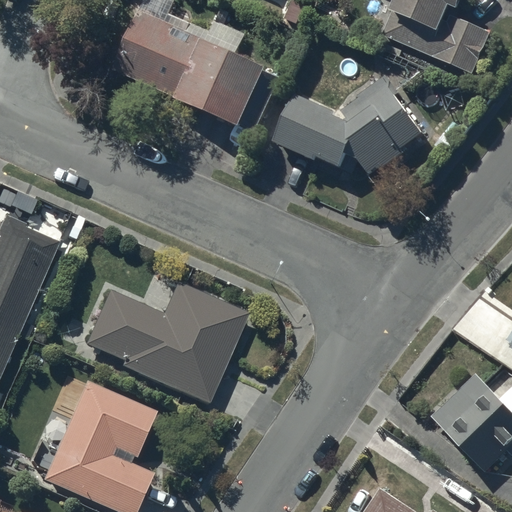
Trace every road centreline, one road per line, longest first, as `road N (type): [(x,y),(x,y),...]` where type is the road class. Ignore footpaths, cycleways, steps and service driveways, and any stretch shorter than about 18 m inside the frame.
road 1 (residential): [(402,305),(0,124)]
road 2 (residential): [(256,511),(402,305)]
road 3 (residential): [(402,305),(511,175)]
